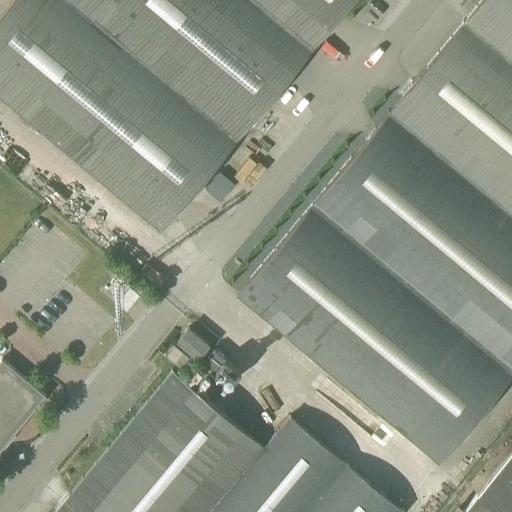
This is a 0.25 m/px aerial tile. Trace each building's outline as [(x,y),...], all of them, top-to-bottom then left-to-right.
[(2,0),(0,3),(0,93),(160,228),(348,0),(2,0)] [(511,0),(477,0),(236,294),(438,461),(511,372),(511,0)] [(240,153),(226,171),(249,189),(263,172),(240,153)] [(126,307),(139,291),(130,283),(117,299),(126,307)] [(197,358),(209,344),(189,327),(177,341),(197,358)] [(183,370),(192,360),(174,345),(165,355),(183,370)] [(229,384),(240,371),(211,348),(186,381),(172,370),(53,511),(401,511),(403,510),(289,415),(263,446),(197,391),(214,372),(229,384)] [(0,450),(46,395),(1,359),(0,360),(0,450)] [(511,511),(511,445),(462,508),(458,511),(511,511)]
